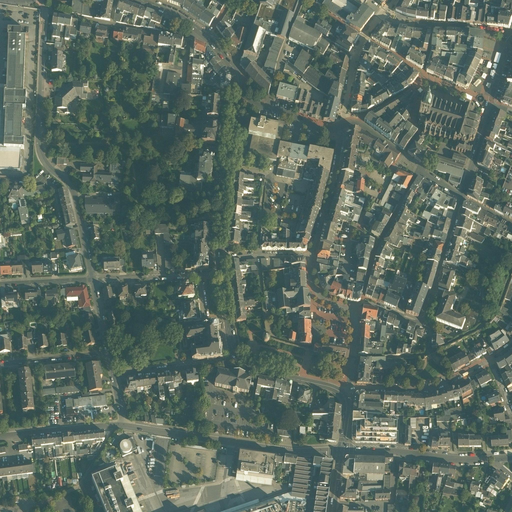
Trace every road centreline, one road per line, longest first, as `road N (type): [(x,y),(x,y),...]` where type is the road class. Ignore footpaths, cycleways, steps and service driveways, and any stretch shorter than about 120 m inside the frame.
road 1 (secondary): [(124,426),(280,451),(340,451)]
road 2 (residential): [(462,198),(422,322),(362,303)]
road 3 (residential): [(44,10),(38,145),(49,167)]
road 4 (residential): [(44,10),(180,36),(198,31)]
road 5 (secondary): [(235,102),(220,256)]
road 6 (residential): [(490,459),(340,451)]
road 7 (residential): [(419,169),(374,252),(362,303)]
road 8 (residential): [(350,388),(419,391),(489,360)]
road 9 (residential): [(395,0),(364,37),(343,124)]
road 10 (residential): [(312,255),(343,124)]
road 11 (residential): [(314,340),(310,349),(267,330),(258,254)]
road 12 (residential): [(238,360),(112,374)]
road 13 (residential): [(49,167),(74,194),(92,279)]
